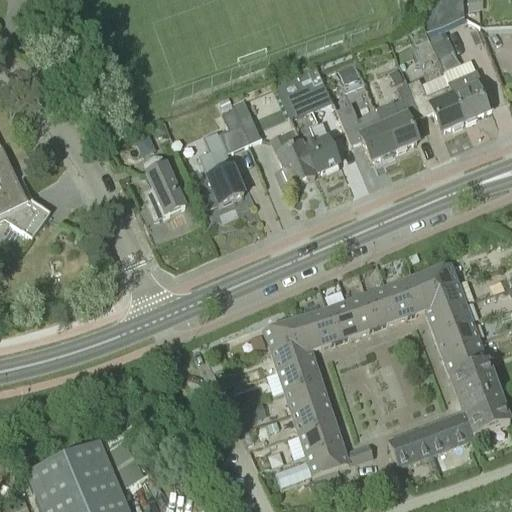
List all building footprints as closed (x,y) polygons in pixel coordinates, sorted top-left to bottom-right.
[(433,0),(418,19),(424,33),(464,19),(462,0),(433,0)] [(480,0),(467,0),(468,13),(481,12),(480,0)] [(444,32),(428,38),(443,75),(459,69),(444,32)] [(61,84),(78,77),(60,34),(44,40),(61,84)] [(358,81),(353,67),(338,73),(343,86),(358,81)] [(312,117),(332,109),(316,72),(284,87),(283,85),(273,89),(314,182),(315,181),(314,178),(338,168),(326,139),(313,145),(308,133),(317,129),(312,117)] [(396,72),(388,76),(394,87),(402,83),(396,72)] [(447,88),(463,125),(464,124),(465,127),(474,123),(473,121),(488,115),(490,114),(474,77),(447,88)] [(418,83),(407,88),(421,121),(430,117),(438,135),(449,130),(450,133),(460,129),(459,126),(463,125),(447,88),(424,98),(418,83)] [(396,92),(401,103),(393,106),(400,122),(383,130),(394,156),(396,155),(397,157),(407,153),(406,151),(417,146),(411,131),(409,126),(420,121),(421,121),(407,88),(396,92)] [(282,195),(314,182),(273,89),(272,90),(292,133),(269,144),(275,158),(274,158),(282,175),(274,178),(282,195)] [(228,101),(217,105),(221,114),(231,110),(228,101)] [(232,112),(247,150),(259,145),(243,103),(231,108),(232,112)] [(357,126),(350,108),(335,115),(350,150),(361,145),(370,165),(381,161),(382,163),(392,159),(391,157),(394,156),(383,130),(377,117),(357,126)] [(226,158),(247,150),(232,112),(221,117),(227,134),(217,138),(216,136),(201,142),(210,164),(215,176),(204,180),(217,210),(243,199),(226,158)] [(162,126),(151,131),(155,141),(166,137),(162,126)] [(16,175),(6,154),(0,157),(0,228),(8,225),(37,244),(54,218),(37,206),(26,182),(32,174),(22,166),(16,175)] [(165,169),(162,161),(154,160),(147,163),(143,169),(147,177),(146,177),(152,193),(153,192),(156,198),(147,202),(149,208),(138,213),(145,229),(149,236),(148,237),(153,249),(204,227),(200,218),(195,222),(193,217),(190,219),(186,211),(185,212),(166,168),(165,169)] [(193,205),(185,208),(190,219),(193,217),(197,215),(193,205)] [(415,256),(407,260),(410,267),(418,263),(415,256)] [(485,366),(448,267),(262,334),(312,482),(336,474),(372,462),(368,450),(344,458),(309,355),(424,314),(448,380),(450,379),(465,420),(388,447),(396,471),(508,429),(485,366)] [(230,380),(215,385),(219,393),(233,389),(230,380)] [(27,426),(46,421),(43,405),(23,410),(27,426)] [(260,407),(245,411),(249,424),(249,425),(265,420),(260,407)] [(275,425),(265,428),(268,436),(277,433),(275,425)] [(130,511),(103,451),(30,483),(42,511),(130,511)] [(315,493),(340,485),(336,474),(312,482),(315,493)]
